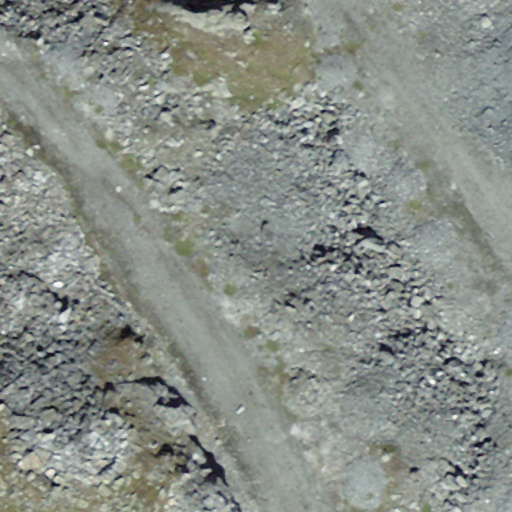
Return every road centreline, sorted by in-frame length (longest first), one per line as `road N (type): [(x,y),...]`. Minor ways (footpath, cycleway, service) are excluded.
road 1 (track): [(300,511),(134,237),(0,67)]
road 2 (track): [(307,0),(511,261)]
